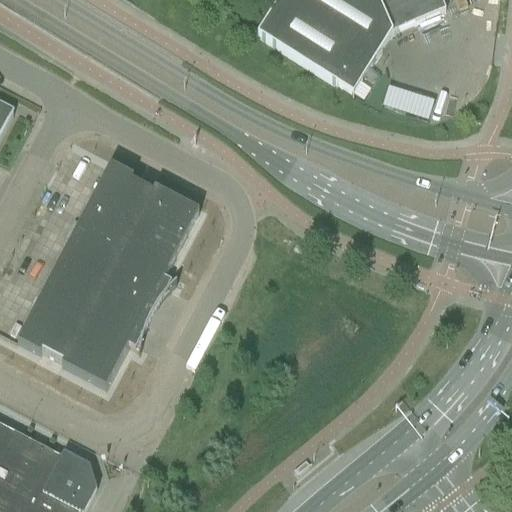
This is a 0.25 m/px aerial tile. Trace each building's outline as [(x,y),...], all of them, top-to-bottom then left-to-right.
[(218,0),(216,13),(235,16),(237,0),(218,0)] [(282,0),(257,41),(336,91),(337,89),(351,97),(367,71),(370,73),(392,38),(445,16),(438,0),(282,0)] [(0,144),(12,121),(11,120),(13,117),(0,109),(0,144)] [(151,307),(163,285),(167,288),(167,287),(163,285),(198,219),(154,195),(152,199),(131,188),(133,184),(109,172),(63,261),(26,330),(19,344),(16,349),(39,361),(41,358),(62,369),(60,372),(105,396),(128,351),(143,324),(147,326),(152,315),(148,313),(151,307)] [(86,511),(95,496),(88,473),(62,459),(60,463),(0,431),(0,511),(86,511)]
